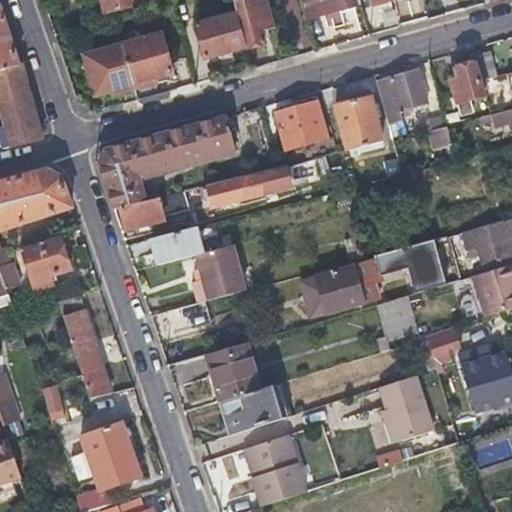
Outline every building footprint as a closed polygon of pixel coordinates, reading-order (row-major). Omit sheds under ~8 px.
[(126,0),(101,0),(105,14),(128,8),(126,0)] [(300,0),(306,20),(340,11),(356,7),(353,0),(300,0)] [(260,32),(267,30),(274,28),(268,6),(235,15),(244,50),(263,45),(260,32)] [(0,68),(18,64),(0,7),(0,68)] [(244,50),(235,15),(195,25),(204,60),(244,50)] [(172,74),(166,55),(161,35),(121,46),(133,85),(172,74)] [(133,85),(121,46),(85,55),(96,95),(133,85)] [(482,81),(497,77),(489,53),(476,57),(482,81)] [(459,114),(465,113),(471,111),(468,100),(484,95),(474,63),(453,70),(456,80),(449,82),(459,114)] [(18,64),(0,68),(0,106),(0,107),(0,141),(2,148),(41,137),(20,64),(18,64)] [(397,111),(406,109),(425,104),(416,71),(386,79),(375,83),(385,121),(398,118),(397,111)] [(503,75),(497,77),(482,81),(489,103),(510,97),(503,75)] [(382,140),(376,119),(370,98),(336,107),(347,149),(382,140)] [(285,150),(306,144),(328,139),(317,102),(274,114),(285,150)] [(511,111),(510,112),(493,117),(497,130),(509,126),(511,132),(511,111)] [(120,208),(157,199),(154,187),(142,190),(138,175),(235,148),(226,116),(103,151),(98,167),(112,210),(120,208)] [(430,152),(451,146),(446,129),(433,133),(425,135),(430,152)] [(212,206),(250,196),(289,187),(286,177),(312,170),(309,159),(207,186),(212,206)] [(0,181),(0,231),(70,206),(61,178),(46,170),(0,181)] [(493,192),(489,179),(476,183),(480,196),(493,192)] [(347,196),(356,194),(354,185),(344,188),(347,196)] [(184,192),(157,199),(120,208),(125,230),(163,219),(163,217),(188,209),(184,192)] [(511,255),(509,248),(507,241),(511,239),(511,219),(471,232),(478,254),(481,264),(511,255)] [(194,227),(172,233),(150,239),(156,264),(194,254),(199,270),(202,280),(194,282),(190,283),(196,305),(243,292),(230,244),(201,252),(194,227)] [(471,232),(470,227),(446,234),(454,261),(478,254),(471,232)] [(454,261),(446,234),(430,239),(434,250),(437,249),(448,284),(460,280),(454,261)] [(33,292),(43,288),(53,285),(49,276),(69,269),(57,237),(19,249),(33,292)] [(0,253),(0,268),(8,266),(3,252),(0,253)] [(511,264),(471,276),(484,318),(511,308),(511,264)] [(8,266),(0,268),(0,276),(5,291),(18,286),(11,265),(8,266)] [(313,277),(319,295),(325,314),(362,302),(351,266),(313,277)] [(191,272),(194,282),(202,280),(199,270),(191,272)] [(0,324),(14,320),(5,291),(0,276),(0,324)] [(87,310),(84,303),(82,296),(57,304),(91,401),(113,393),(95,344),(93,345),(83,311),(87,310)] [(408,296),(392,300),(375,305),(382,325),(414,315),(408,296)] [(169,312),(171,319),(173,327),(200,318),(196,305),(169,312)] [(414,315),(382,325),(386,341),(419,331),(414,315)] [(451,330),(425,338),(426,341),(431,359),(457,351),(451,330)] [(390,352),(388,346),(386,341),(378,344),(381,354),(390,352)] [(220,401),(260,390),(246,344),(205,356),(220,401)] [(487,347),(479,350),(483,360),(490,358),(487,347)] [(483,360),(479,350),(457,356),(474,413),(511,401),(511,379),(504,354),(490,358),(483,360)] [(435,431),(416,377),(380,389),(399,443),(435,431)] [(280,384),(274,386),(285,419),(291,418),(280,384)] [(274,386),(260,390),(220,401),(231,437),(285,419),(274,386)] [(41,393),(45,404),(48,415),(61,411),(53,389),(41,393)] [(86,449),(83,450),(80,451),(84,464),(90,462),(94,474),(100,491),(143,476),(125,421),(81,437),(86,449)] [(300,430),(258,443),(263,473),(256,474),(261,504),(295,493),(308,489),(300,430)] [(0,482),(18,477),(6,440),(0,441),(0,482)] [(256,474),(263,473),(258,443),(252,445),(256,474)] [(408,511),(399,485),(418,479),(425,498),(464,486),(451,444),(308,489),(295,493),(301,511),(408,511)] [(79,479),(94,474),(90,462),(84,464),(80,451),(71,454),(79,479)] [(100,491),(74,499),(77,511),(85,511),(106,506),(100,491)]
